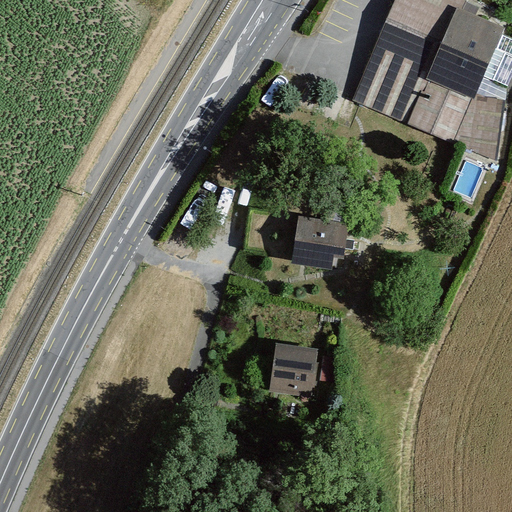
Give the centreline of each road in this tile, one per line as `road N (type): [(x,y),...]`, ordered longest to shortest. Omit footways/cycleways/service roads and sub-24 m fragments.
road 1 (primary): [(270,0),(82,308),(0,484)]
road 2 (unknown): [(142,251),(214,282),(176,416)]
